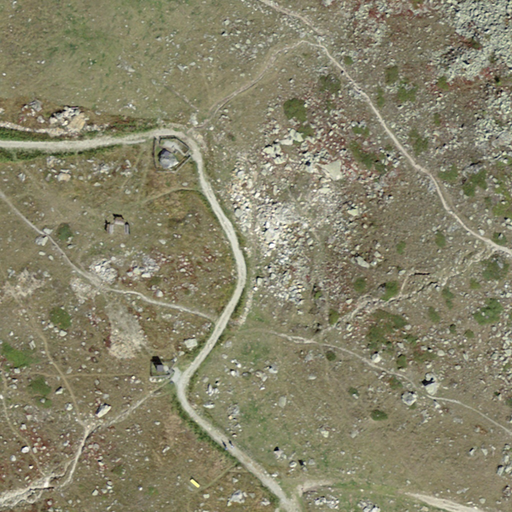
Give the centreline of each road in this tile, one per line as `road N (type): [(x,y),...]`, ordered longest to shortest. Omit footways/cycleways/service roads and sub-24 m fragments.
road 1 (track): [(0,142),(63,145),(177,132),(194,138),(205,189),(240,256),(240,287),(223,320)]
road 2 (track): [(223,320),(180,379),(182,400),(288,504)]
